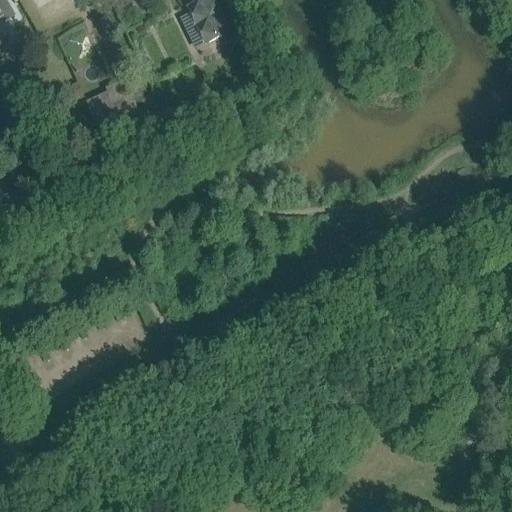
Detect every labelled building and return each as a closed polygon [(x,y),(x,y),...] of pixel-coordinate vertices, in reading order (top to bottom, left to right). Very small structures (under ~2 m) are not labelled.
[(0,0),(0,24),(16,16),(6,0),(0,0)] [(229,35),(211,0),(200,0),(185,8),(204,47),(229,35)] [(67,90),(52,97),(59,112),(73,105),(67,90)] [(107,93),(85,104),(106,147),(128,136),(136,153),(161,141),(160,139),(165,136),(159,122),(144,90),(113,105),(107,93)] [(30,144),(18,151),(31,174),(23,179),(36,202),(56,191),(30,144)] [(7,182),(0,186),(0,220),(22,206),(7,182)]
